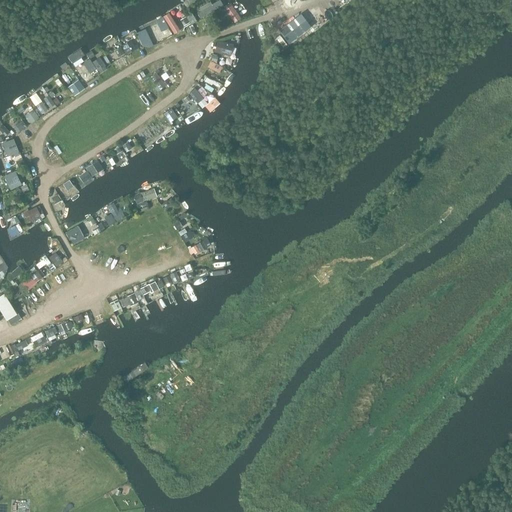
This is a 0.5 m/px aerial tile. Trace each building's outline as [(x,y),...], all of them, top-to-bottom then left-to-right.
[(201,17),(225,4),(222,0),(218,0),(213,3),(211,0),(201,6),(203,9),(198,12),(201,17)] [(224,6),(235,22),(241,18),(230,2),(224,6)] [(163,16),(174,33),(180,30),(169,12),(163,16)] [(180,19),(183,25),(189,22),(186,16),(180,19)] [(145,45),(171,33),(165,20),(139,32),(145,45)] [(287,47),(303,41),(298,29),(293,31),(294,35),(284,39),(287,47)] [(215,51),(230,56),(234,44),(218,39),(215,51)] [(123,45),(128,53),(136,49),(131,41),(123,45)] [(116,50),(119,56),(125,53),(122,47),(116,50)] [(93,61),(99,70),(106,65),(100,57),(93,61)] [(84,62),(90,70),(95,66),(90,58),(84,62)] [(153,74),(158,89),(165,87),(160,72),(153,74)] [(69,87),(75,95),(85,88),(79,79),(69,87)] [(197,87),(190,93),(196,100),(203,95),(197,87)] [(190,96),(179,101),(184,114),(196,109),(190,96)] [(22,110),(32,123),(40,116),(30,103),(22,110)] [(18,131),(27,127),(24,120),(15,124),(18,131)] [(3,122),(0,124),(0,127),(4,134),(8,131),(3,122)] [(2,143),(7,156),(19,152),(14,139),(2,143)] [(122,145),(127,151),(132,148),(128,142),(122,145)] [(86,168),(92,176),(104,169),(98,160),(86,168)] [(78,173),(84,182),(92,177),(86,168),(78,173)] [(5,176),(10,188),(21,184),(16,171),(5,176)] [(61,193),(75,187),(72,180),(58,186),(61,193)] [(134,195),(138,203),(144,200),(157,196),(154,188),(140,193),(134,195)] [(169,195),(162,198),(165,206),(172,202),(169,195)] [(24,213),(28,221),(44,214),(40,206),(24,213)] [(8,228),(12,236),(24,229),(16,215),(12,218),(15,224),(8,228)] [(185,242),(194,236),(191,230),(182,236),(185,242)] [(201,252),(207,248),(203,240),(196,245),(201,252)] [(174,283),(181,280),(177,271),(170,274),(174,283)] [(167,287),(173,284),(169,275),(163,278),(167,287)] [(131,306),(139,302),(135,293),(127,297),(131,306)] [(5,294),(0,296),(0,308),(7,320),(17,314),(5,294)] [(114,311),(122,307),(118,299),(110,303),(114,311)] [(77,323),(85,319),(83,313),(74,316),(77,323)] [(61,335),(69,331),(65,322),(57,326),(61,335)] [(48,337),(55,334),(52,328),(46,331),(48,337)] [(18,350),(28,345),(26,340),(15,344),(18,350)]
